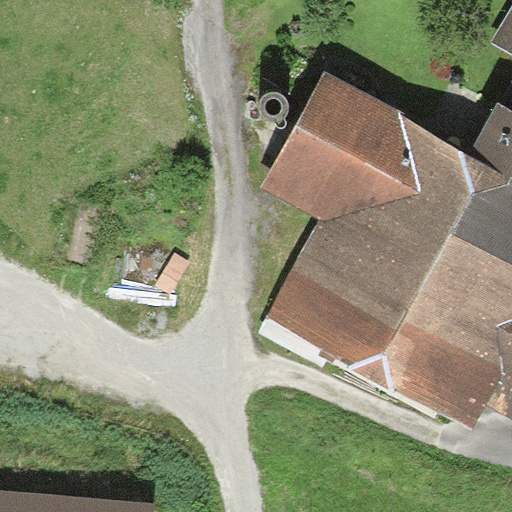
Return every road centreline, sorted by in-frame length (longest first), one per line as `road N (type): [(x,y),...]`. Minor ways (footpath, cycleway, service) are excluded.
road 1 (track): [(210,0),(229,144),(232,248),(218,352)]
road 2 (track): [(511,453),(462,445),(218,352)]
road 3 (track): [(0,294),(113,360),(218,352)]
road 4 (track): [(218,352),(249,511)]
